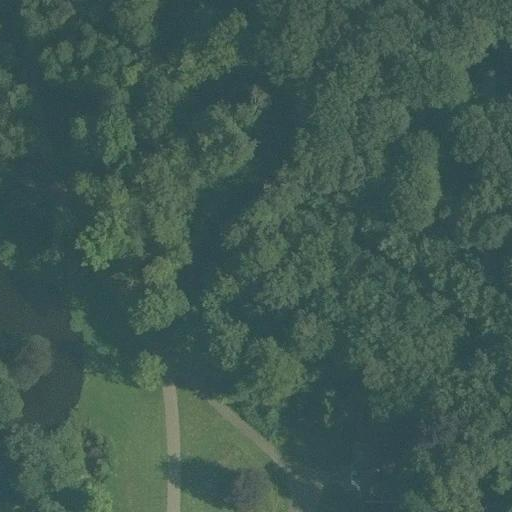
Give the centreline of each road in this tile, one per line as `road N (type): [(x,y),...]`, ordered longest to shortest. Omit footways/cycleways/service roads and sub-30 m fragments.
road 1 (track): [(181,0),(216,107),(302,266),(357,329),(433,384),(481,460),(511,490)]
road 2 (track): [(172,511),(164,360),(79,240),(61,200)]
road 3 (track): [(357,329),(340,338),(109,210),(61,200)]
road 4 (track): [(61,200),(12,0)]
road 5 (track): [(304,502),(295,474),(164,360)]
